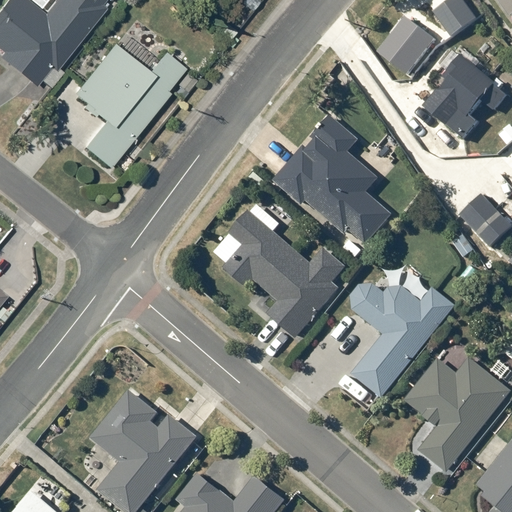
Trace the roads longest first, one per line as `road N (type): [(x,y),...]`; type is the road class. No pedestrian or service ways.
road 1 (residential): [(114,270),(387,511)]
road 2 (residential): [(114,270),(320,0)]
road 3 (residential): [(0,415),(114,270)]
road 4 (residential): [(0,174),(114,270)]
